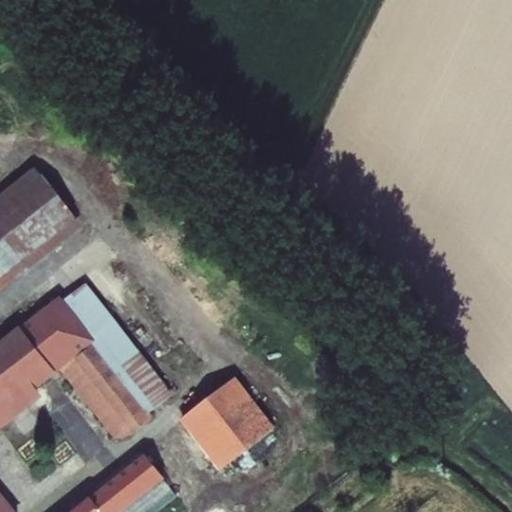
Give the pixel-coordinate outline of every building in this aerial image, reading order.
[(0,291),(83,228),(35,167),(0,194),(0,291)] [(0,511),(18,511),(0,490),(0,432),(44,397),(38,390),(58,373),(56,372),(61,369),(117,324),(85,283),(65,301),(61,295),(0,341),(0,340),(0,511)] [(117,324),(61,369),(122,447),(155,416),(151,412),(173,395),(117,324)] [(237,376),(181,421),(219,470),(276,425),(237,376)] [(159,511),(178,496),(145,453),(89,497),(90,499),(74,511),(159,511)]
